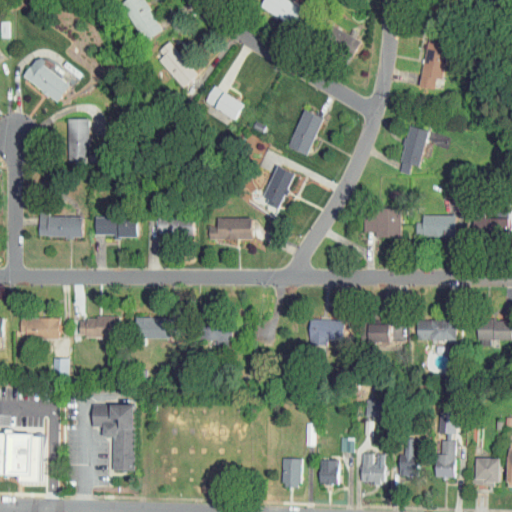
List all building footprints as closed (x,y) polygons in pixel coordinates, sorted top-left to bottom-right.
[(115,0),(131,36),(151,27),(138,0),(115,0)] [(285,21),(296,3),(291,0),(250,0),(250,1),(285,21)] [(351,33),(335,28),(331,40),(347,45),(351,33)] [(411,81),(426,83),(427,72),(435,73),(439,36),(417,33),(411,81)] [(145,51),(173,82),(189,67),(161,37),(145,51)] [(14,70),(48,97),(63,79),(28,52),(14,70)] [(236,97),(203,81),(195,97),(228,113),(236,97)] [(312,111),(294,104),(279,142),(297,149),(312,111)] [(81,113),(59,113),(58,152),(80,152),(81,113)] [(410,161),(419,125),(400,120),(388,165),(399,168),(402,159),(410,161)] [(270,203),(284,166),(267,160),(253,197),(270,203)] [(393,204),(355,205),(356,226),(367,226),(367,232),(394,232),(393,204)] [(511,231),(511,205),(484,204),(483,212),(473,211),(472,230),(511,231)] [(406,230),(448,231),(448,210),(414,210),(414,217),(406,217),(406,230)] [(74,211),(30,211),(30,231),(74,231),(74,211)] [(86,229),(104,229),(104,231),(130,232),(130,212),(86,211),(86,229)] [(185,231),(186,211),(150,211),(150,230),(185,231)] [(199,233),(244,234),(244,212),(208,212),(208,221),(200,220),(199,233)] [(70,311),(71,330),(109,329),(109,310),(70,311)] [(164,331),(164,311),(127,310),(127,330),(164,331)] [(51,311),(11,311),(11,330),(51,330),(51,311)] [(301,335),(329,336),(329,313),(302,312),(301,335)] [(449,333),(448,313),(408,313),(409,333),(449,333)] [(505,314),(468,313),(468,333),(505,333),(505,314)] [(209,333),(209,338),(225,339),(225,315),(198,315),(197,333),(209,333)] [(360,317),(360,334),(395,333),(395,316),(360,317)] [(42,352),(43,366),(59,366),(58,351),(42,352)] [(372,410),(372,393),(356,393),(356,410),(372,410)] [(94,402),(94,425),(105,425),(104,435),(114,435),(114,469),(137,470),(138,402),(94,402)] [(429,405),(429,426),(449,426),(450,406),(429,405)] [(296,439),(305,439),(305,416),(296,416),(296,439)] [(0,474),(24,474),(24,482),(46,482),(47,433),(0,431),(0,474)] [(345,431),(331,431),(330,445),(344,445),(345,431)] [(447,434),(429,434),(428,470),(446,471),(447,434)] [(390,448),(390,470),(410,469),(409,447),(406,447),(405,435),(395,435),(395,447),(390,448)] [(376,457),(364,457),(364,446),(353,446),(353,475),(375,476),(376,457)] [(293,480),(293,452),(274,451),(273,479),(293,480)] [(492,478),(493,451),(468,451),(467,477),(492,478)] [(329,477),(330,454),(311,453),(310,476),(329,477)]
